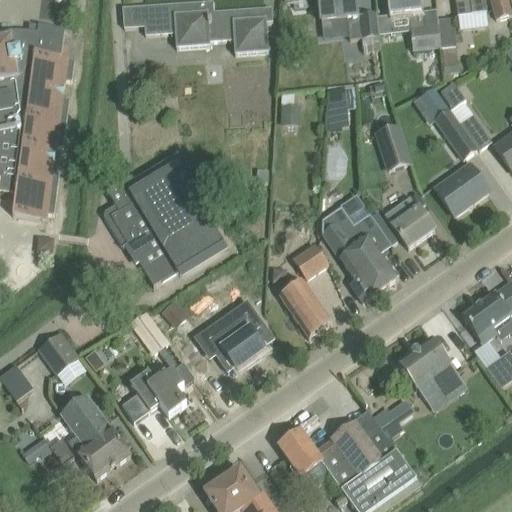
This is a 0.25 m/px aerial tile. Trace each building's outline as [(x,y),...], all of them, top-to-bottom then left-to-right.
[(355,0),(318,0),(321,16),(321,25),(347,22),(349,43),(362,41),(364,56),(381,55),(379,40),(379,38),(377,22),(377,18),(358,20),(355,0)] [(441,52),(438,30),(425,31),(421,0),(386,0),(389,21),(410,18),(412,33),(410,33),(413,55),(441,52)] [(485,16),(483,0),(455,0),(458,19),(485,16)] [(491,3),(496,23),(511,19),(506,0),(504,0),(502,1),(501,0),(494,0),(495,0),(495,2),(491,3)] [(149,39),(176,37),(177,53),(210,50),(210,46),(234,44),(235,59),(269,57),(267,26),(273,26),(272,12),(214,16),(213,6),(147,10),(149,39)] [(134,31),(133,11),(123,12),(124,32),(134,31)] [(389,21),(377,22),(379,38),(379,40),(391,38),(391,37),(389,21)] [(438,23),(438,30),(441,52),(457,50),(453,21),(438,23)] [(63,103),(66,84),(70,85),(73,65),(68,64),(70,50),(63,49),(65,35),(52,31),(42,29),(39,29),(38,36),(23,35),(8,35),(10,42),(0,43),(0,194),(16,197),(13,218),(47,223),(47,218),(52,219),(59,169),(54,169),(57,150),(61,150),(68,104),(63,103)] [(223,86),(222,62),(205,63),(206,86),(223,86)] [(441,96),(453,112),(465,104),(453,87),(441,96)] [(329,131),(349,130),(347,92),(327,93),(329,131)] [(458,127),(449,115),(434,126),(463,166),(478,155),(458,127)] [(491,146),(471,118),(458,127),(478,155),(491,146)] [(511,122),(511,123),(511,139),(496,151),(511,174),(511,122)] [(409,167),(399,133),(377,140),(388,174),(409,167)] [(116,210),(105,216),(104,221),(123,253),(129,250),(154,291),(179,276),(180,278),(223,252),(201,215),(214,207),(183,155),(134,185),(132,181),(108,196),(116,210)] [(455,221),(489,197),(470,170),(448,185),(450,188),(437,196),(455,221)] [(385,220),(409,254),(435,235),(419,213),(418,214),(409,203),(385,220)] [(382,257),(392,250),(371,220),(354,231),(341,213),(323,226),(323,238),(356,286),(351,290),(362,306),(367,303),(368,304),(399,282),(382,257)] [(38,255),(52,257),(54,242),(39,241),(38,255)] [(328,270),(315,250),(293,265),(306,285),(328,270)] [(303,286),(281,301),(309,343),(332,328),(313,300),(312,300),(303,286)] [(511,286),(463,321),(482,349),(497,338),(493,333),(511,318),(511,286)] [(223,297),(203,311),(209,320),(219,334),(229,347),(222,352),(226,358),(237,375),(265,355),(254,339),(250,333),(249,333),(239,320),(240,319),(231,305),(230,306),(223,297)] [(169,349),(146,318),(133,328),(156,359),(169,349)] [(81,363),(62,337),(38,355),(57,380),(81,363)] [(432,344),(399,368),(425,405),(458,381),(432,344)] [(511,360),(509,357),(486,373),(501,394),(511,386),(511,360)] [(17,374),(3,379),(10,400),(25,395),(17,374)] [(156,386),(148,375),(130,388),(150,416),(160,409),(169,423),(187,410),(178,396),(185,392),(173,376),(166,381),(165,379),(156,386)] [(97,486),(131,461),(111,433),(110,434),(87,403),(63,421),(78,442),(70,448),(97,486)] [(406,405),(377,425),(383,434),(412,415),(406,405)] [(353,511),(376,511),(416,484),(370,418),(316,457),(301,436),(279,451),(301,482),(322,467),(353,511)] [(30,453),(23,458),(30,467),(37,461),(30,453)] [(240,475),(206,498),(215,511),(273,511),(265,499),(259,503),(240,475)]
